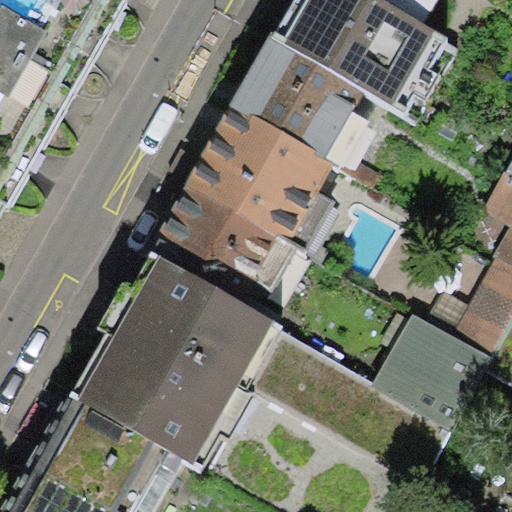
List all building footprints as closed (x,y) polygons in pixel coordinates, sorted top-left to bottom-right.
[(60,112),(119,10),(102,0),(0,0),(0,212),(2,214),(60,112)] [(102,0),(119,10),(124,0),(102,0)] [(269,47),(270,47),(357,97),(412,128),(451,59),(397,28),(348,0),(295,0),(287,15),(269,47)] [(348,0),(397,28),(412,0),(348,0)] [(318,167),(357,97),(270,47),(248,85),(230,117),(318,167)] [(208,155),(185,195),(281,250),(326,172),(318,167),(230,117),(208,155)] [(511,185),(511,160),(501,179),(502,180),(511,185)] [(483,213),(511,229),(511,237),(495,268),(511,277),(511,185),(502,180),(483,213)] [(245,294),(274,310),(301,262),(281,250),(185,195),(167,228),(146,265),(233,315),(245,294)] [(158,456),(165,460),(178,467),(197,478),(245,394),(418,493),(446,436),(371,393),(233,315),(146,265),(126,299),(136,304),(116,339),(111,347),(102,341),(66,403),(158,456)] [(511,315),(511,277),(495,268),(450,346),(483,365),(511,315)] [(511,315),(483,365),(479,374),(511,392),(511,315)] [(419,331),(409,325),(371,393),(446,436),(479,374),(483,365),(450,346),(420,329),(419,331)] [(94,511),(126,511),(158,456),(66,403),(42,445),(26,473),(94,511)] [(170,482),(178,467),(165,460),(157,474),(170,482)] [(4,511),(94,511),(26,473),(4,511)]
